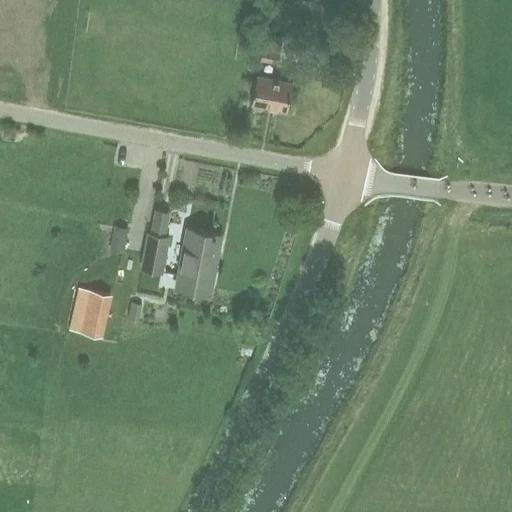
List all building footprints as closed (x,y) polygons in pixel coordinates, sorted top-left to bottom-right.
[(279,49),(282,36),(262,32),(260,45),(279,49)] [(277,62),(279,51),(262,48),(260,59),(277,62)] [(286,109),(291,81),(256,74),(251,102),(286,109)] [(128,227),(114,224),(109,249),(123,252),(128,227)] [(209,292),(221,234),(187,227),(175,286),(209,292)] [(161,271),(168,236),(148,232),(141,267),(161,271)] [(95,326),(105,282),(75,275),(65,319),(95,326)] [(127,318),(137,321),(142,303),(131,301),(127,318)]
